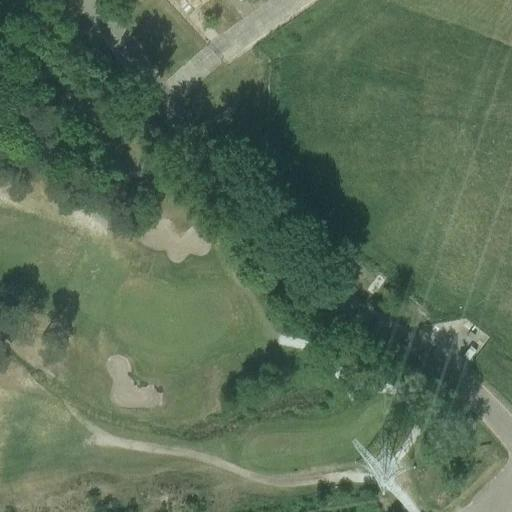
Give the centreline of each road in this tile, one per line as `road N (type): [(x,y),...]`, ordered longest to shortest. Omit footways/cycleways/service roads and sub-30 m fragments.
road 1 (unclassified): [(511,424),(448,365),(303,276),(84,0)]
road 2 (track): [(448,365),(403,458),(411,511)]
